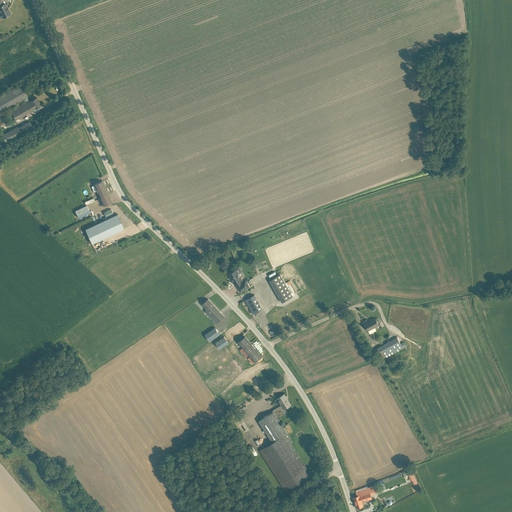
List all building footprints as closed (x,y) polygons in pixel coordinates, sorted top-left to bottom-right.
[(1,0),(0,0),(0,17),(2,17),(3,17),(11,14),(9,9),(8,9),(5,3),(3,4),(1,1),(1,0)] [(21,84),(0,96),(0,113),(16,104),(18,103),(24,99),(26,102),(29,100),(27,97),(28,97),(21,84)] [(18,106),(10,110),(11,111),(16,120),(41,105),(37,97),(30,100),(30,99),(29,100),(26,102),(19,105),(18,106)] [(1,136),(6,143),(21,134),(26,131),(33,127),(30,121),(18,128),(17,127),(6,133),(1,136)] [(106,189),(93,195),(99,208),(107,204),(112,202),(106,189)] [(75,211),(79,219),(91,212),(87,205),(75,211)] [(117,214),(85,229),(92,243),(124,228),(117,214)] [(232,280),(234,284),(237,283),(238,285),(237,286),(241,292),(250,287),(246,280),(241,283),(240,281),(242,279),(236,269),(229,273),(233,280),(232,280)] [(293,296),(280,274),(270,280),(282,302),(293,296)] [(245,299),(253,313),(262,308),(254,294),(245,299)] [(225,316),(208,298),(202,304),(207,309),(205,311),(217,324),(225,316)] [(374,327),(377,330),(383,327),(380,323),(379,324),(375,318),(365,324),(368,330),(374,327)] [(220,334),(215,327),(205,334),(210,341),(220,334)] [(224,336),(216,342),(220,348),(228,342),(224,336)] [(240,349),(252,364),(262,356),(245,336),(238,342),(243,347),(240,349)] [(383,359),(385,362),(408,349),(404,341),(400,343),(397,337),(373,350),(371,347),(369,348),(375,359),(378,357),(380,361),(383,359)] [(413,349),(415,353),(423,348),(421,344),(413,349)] [(284,409),(291,404),(284,393),(277,398),(281,404),(274,409),(279,417),(286,412),(284,409)] [(259,420),(272,442),(260,450),(286,490),(311,474),(291,443),(293,442),(287,433),(273,411),(259,420)] [(412,480),(414,484),(418,483),(413,473),(408,475),(411,481),(412,480)] [(357,496),(353,497),(357,507),(363,505),(367,504),(367,503),(367,502),(367,499),(372,498),(371,495),(377,492),(375,486),(356,492),(357,496)]
